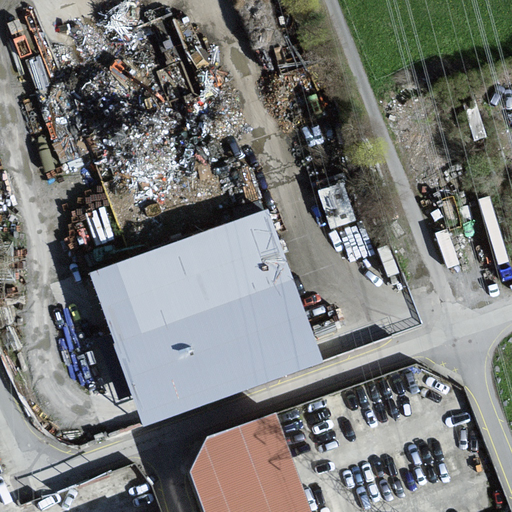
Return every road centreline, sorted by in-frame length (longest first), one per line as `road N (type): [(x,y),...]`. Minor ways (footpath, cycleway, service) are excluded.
road 1 (residential): [(511,310),(51,480),(0,371)]
road 2 (unknown): [(448,295),(345,299),(318,283),(283,237),(201,0)]
road 3 (unknown): [(0,171),(40,376),(65,403),(82,403)]
